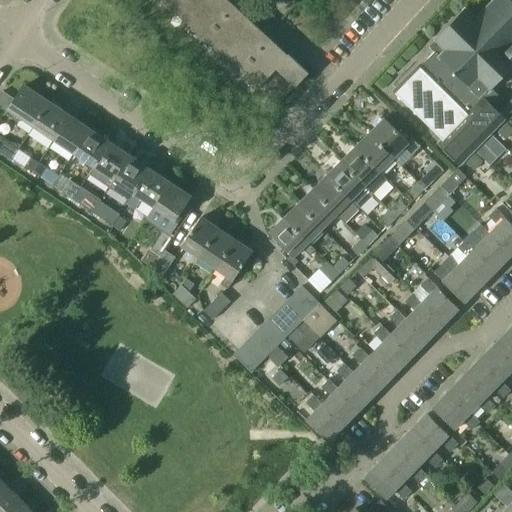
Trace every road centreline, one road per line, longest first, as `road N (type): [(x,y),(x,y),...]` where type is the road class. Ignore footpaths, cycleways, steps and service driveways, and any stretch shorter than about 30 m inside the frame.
road 1 (residential): [(414,0),(238,185),(9,32)]
road 2 (residential): [(299,511),(383,432),(387,401),(438,349),(480,336),(511,303)]
road 3 (residential): [(92,511),(0,420)]
